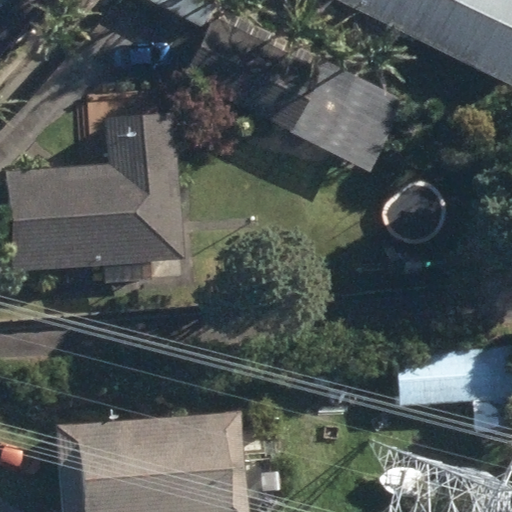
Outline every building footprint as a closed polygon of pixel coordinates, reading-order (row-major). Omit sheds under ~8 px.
[(511,0),(337,0),(511,84),(511,0)] [(187,78),(372,170),(402,107),(218,15),(187,78)] [(113,267),(114,272),(133,271),(133,265),(185,263),(177,117),(109,120),(111,167),(8,173),(14,272),(113,267)] [(511,349),(395,354),(396,406),(511,402),(511,349)] [(250,511),(244,414),(57,427),(62,511),(250,511)]
